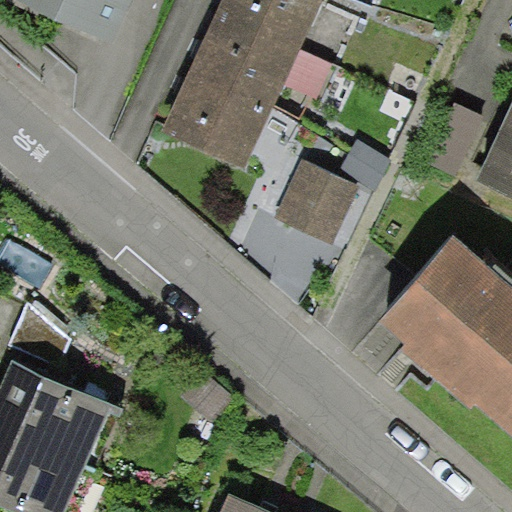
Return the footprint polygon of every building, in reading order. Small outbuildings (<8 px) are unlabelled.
[(134,0),(21,0),(115,43),(134,0)] [(323,0),(225,0),(203,49),(187,85),(177,107),(167,129),(245,169),(323,0)] [(511,123),(484,180),(511,194),(511,123)] [(361,185),(301,157),(273,216),(333,245),(361,185)] [(511,297),(436,233),(367,313),(414,351),(511,435),(511,297)] [(67,511),(113,409),(11,365),(0,389),(0,505),(16,511),(67,511)] [(268,511),(264,510),(222,492),(214,511),(268,511)]
